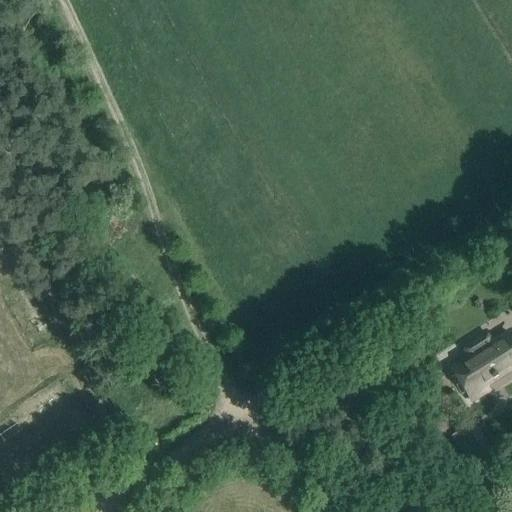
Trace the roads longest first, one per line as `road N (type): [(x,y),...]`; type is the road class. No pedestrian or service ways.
road 1 (track): [(270,404),(75,0)]
road 2 (unclassified): [(95,511),(192,448),(223,439),(293,452),(375,511)]
road 3 (track): [(511,219),(270,404)]
